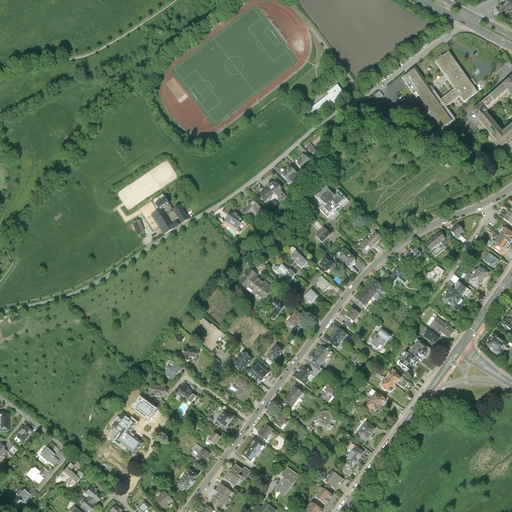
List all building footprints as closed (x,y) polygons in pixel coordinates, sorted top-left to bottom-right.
[(504,4),(503,6),(509,13),(511,10),(511,2),(510,0),(505,5),(504,4)] [(503,6),(501,7),(500,7),(500,10),(496,12),(502,19),(509,13),(503,6)] [(448,52),(435,62),(444,74),(445,74),(448,78),(447,79),(455,89),(451,93),(450,91),(445,95),(446,96),(442,99),(434,89),(431,91),(428,87),(429,86),(415,67),(402,77),(416,96),(418,94),(421,98),(421,99),(429,110),(428,111),(431,116),(433,115),(441,127),(455,117),(446,105),(460,95),(464,101),(477,91),(473,85),(476,83),(472,78),(469,80),(461,69),(460,70),(457,65),(458,65),(448,52)] [(511,66),(511,65),(508,62),(495,73),(499,78),(511,66)] [(476,116),(501,146),(511,137),(511,77),(471,110),(474,113),(471,115),(474,118),(476,116)] [(335,83),(326,90),(327,93),(303,111),(310,120),(335,101),(333,98),(342,91),(335,83)] [(379,90),(374,93),(378,98),(383,95),(379,90)] [(308,154),(303,158),(311,167),(316,163),(308,154)] [(307,171),(311,167),(303,158),(299,162),(307,171)] [(293,165),(289,169),(297,179),(301,174),(293,165)] [(292,183),(297,179),(289,169),(284,174),(292,183)] [(270,186),(261,194),(267,200),(276,192),(280,196),(284,192),(282,190),(284,187),(278,181),(271,187),(270,186)] [(330,184),(318,195),(327,205),(322,209),(334,221),(342,213),(340,212),(352,200),(341,189),(337,192),(330,184)] [(160,202),(155,205),(159,210),(160,210),(169,204),(163,194),(157,198),(160,202)] [(252,218),(264,208),(256,199),(244,209),(252,218)] [(179,206),(173,210),(182,223),(189,219),(179,206)] [(152,215),(164,235),(179,225),(177,223),(176,222),(171,225),(160,210),(159,210),(152,215)] [(247,222),(238,212),(234,216),(237,218),(234,221),(241,228),(247,222)] [(235,233),(241,228),(234,221),(233,219),(227,224),(235,233)] [(325,241),(333,233),(320,220),(316,224),(323,231),(319,235),(325,241)] [(139,221),(133,223),(138,236),(144,233),(139,221)] [(461,224),(454,230),(458,235),(466,229),(461,224)] [(491,247),(502,255),(511,240),(511,232),(505,227),(491,247)] [(378,229),(373,234),(380,241),(385,236),(378,229)] [(443,231),(436,237),(441,243),(448,237),(443,231)] [(380,241),(373,234),(368,239),(375,246),(380,241)] [(434,249),(441,243),(436,237),(429,243),(434,249)] [(369,251),(375,246),(368,239),(363,245),(369,251)] [(411,250),(417,258),(423,252),(417,245),(411,250)] [(294,257),(299,262),(306,256),(297,248),(297,247),(296,247),(295,247),(294,248),(293,249),(294,250),(294,251),(297,254),(294,257)] [(358,257),(347,247),(339,255),(351,265),(354,266),(358,261),(358,257)] [(407,254),(410,257),(412,256),(415,259),(417,258),(411,250),(407,254)] [(492,252),(486,259),(492,262),(491,263),(497,267),(502,260),(501,259),(501,258),(492,252)] [(339,262),(330,253),(326,257),(328,259),(324,263),(331,270),(339,262)] [(311,261),(306,256),(299,262),(305,267),(307,265),(308,266),(313,261),(312,260),(311,261)] [(281,264),(280,266),(279,265),(278,265),(277,266),(277,267),(277,268),(279,270),(279,271),(283,275),(285,272),(287,275),(292,270),(285,264),(283,266),(281,264)] [(483,264),(472,278),(482,285),(492,271),(483,264)] [(429,276),(433,279),(434,277),(437,279),(436,279),(439,281),(442,276),(443,277),(446,274),(445,273),(447,270),(440,265),(435,270),(433,272),(432,271),(429,273),(430,274),(429,276)] [(412,277),(400,267),(393,275),(392,274),(390,276),(397,283),(401,278),(408,284),(412,280),(411,279),(412,277)] [(253,268),(242,282),(267,300),(276,288),(272,285),(273,284),(260,275),(261,274),(253,268)] [(287,275),(291,279),(291,280),(291,281),(292,281),(292,282),(293,281),(294,281),(298,277),(297,276),(298,274),(293,269),(292,270),(287,275)] [(333,283),(325,275),(321,279),(322,280),(319,283),(326,290),(333,283)] [(377,278),(372,285),(380,291),(385,285),(377,278)] [(455,287),(465,295),(467,293),(469,294),(473,289),(461,280),(455,287)] [(372,285),(366,292),(374,298),(380,291),(372,285)] [(455,287),(447,298),(457,306),(465,295),(455,287)] [(315,288),(307,296),(314,303),(321,295),(315,288)] [(382,294),(380,291),(374,298),(376,300),(382,294)] [(368,305),(374,298),(366,292),(360,298),(363,301),(367,305),(368,305)] [(279,307),(273,314),(278,318),(291,301),(289,298),(286,301),(280,296),(274,302),(279,307)] [(354,319),(357,321),(363,313),(355,307),(349,315),(354,319)] [(291,320),(299,326),(297,329),(300,331),(304,327),(306,329),(309,324),(303,320),(307,315),(300,309),(295,316),(291,314),(286,321),(289,323),(291,320)] [(457,329),(439,316),(433,326),(442,332),(443,330),(452,336),(457,329)] [(203,341),(217,353),(221,349),(219,347),(221,344),(219,342),(223,336),(225,338),(228,334),(215,323),(214,324),(207,317),(203,320),(214,333),(210,337),(208,335),(203,341)] [(348,324),(353,328),(357,323),(356,322),(357,321),(354,319),(353,321),(352,320),(348,324)] [(341,330),(337,334),(345,340),(350,332),(338,323),(336,326),(341,330)] [(428,332),(426,334),(437,342),(442,336),(430,327),(428,330),(428,332)] [(394,336),(385,329),(374,344),(383,351),(394,336)] [(496,332),(489,342),(503,352),(511,342),(496,332)] [(339,347),(345,340),(337,334),(334,338),(329,334),(326,338),(339,347)] [(425,360),(427,356),(429,357),(434,349),(432,348),(433,346),(431,345),(429,348),(420,341),(418,345),(417,344),(411,352),(408,350),(404,357),(405,358),(401,363),(405,366),(408,368),(407,369),(409,371),(410,372),(415,365),(416,366),(421,359),(420,359),(421,357),(425,360)] [(271,355),(278,360),(287,349),(280,344),(271,355)] [(317,359),(316,360),(322,366),(334,351),(325,344),(318,353),(317,353),(314,357),(317,359)] [(197,348),(188,347),(186,355),(188,355),(187,358),(192,359),(193,356),(200,357),(202,348),(198,347),(197,348)] [(247,350),(243,354),(252,361),(255,357),(247,350)] [(252,361),(243,354),(240,359),(248,366),(252,361)] [(169,366),(167,376),(178,377),(179,372),(180,373),(185,366),(174,359),(169,366)] [(248,366),(240,359),(236,363),(244,370),(248,366)] [(316,360),(314,363),(323,370),(325,367),(322,366),(316,360)] [(273,370),(261,361),(252,372),(264,381),(273,370)] [(314,363),(310,368),(315,372),(314,373),(318,376),(323,370),(314,363)] [(308,366),(299,377),(308,384),(311,381),(309,380),(314,373),(315,372),(310,368),(308,366)] [(395,368),(388,378),(397,384),(403,376),(398,372),(399,371),(395,368)] [(249,380),(242,376),(238,381),(244,386),(238,393),(248,400),(258,387),(249,380)] [(398,385),(397,384),(388,378),(383,384),(386,387),(388,390),(389,389),(391,391),(393,391),(398,385)] [(188,383),(180,393),(190,401),(191,399),(196,392),(194,391),(195,390),(191,387),(192,386),(188,383)] [(271,388),(265,383),(262,387),(268,392),(271,388)] [(155,384),(153,386),(152,391),(154,393),(157,393),(157,395),(164,396),(165,395),(166,395),(168,394),(168,392),(169,392),(170,392),(171,390),(170,389),(169,389),(169,386),(168,385),(159,384),(158,384),(155,384)] [(338,390),(331,385),(323,396),(330,400),(338,390)] [(298,386),(292,394),(300,401),(306,393),(301,389),(298,386)] [(388,398),(388,397),(383,394),(383,395),(378,391),(373,398),(383,404),(386,400),(387,401),(388,401),(389,400),(388,398)] [(191,399),(194,402),(199,395),(196,392),(191,399)] [(294,408),(300,401),(292,394),(286,402),(294,408)] [(156,409),(140,397),(132,408),(147,420),(154,410),(156,409)] [(379,409),(383,404),(373,398),(369,404),(374,408),(373,409),(378,412),(379,412),(380,411),(380,410),(379,409)] [(236,415),(227,408),(222,416),(221,415),(220,417),(230,424),(236,415)] [(12,428),(12,412),(0,409),(0,416),(2,417),(3,429),(12,428)] [(319,425),(322,422),(326,423),(328,424),(329,425),(332,426),(335,428),(336,425),(333,424),(333,422),(335,419),(335,416),(334,412),(331,410),(327,409),(323,411),(321,414),(321,419),(317,420),(318,424),(319,425)] [(292,417),(284,412),(277,421),(284,426),(287,421),(290,423),(293,419),(291,418),(292,417)] [(129,416),(127,416),(123,413),(113,427),(122,433),(117,440),(134,453),(135,454),(143,443),(133,436),(132,438),(128,435),(137,423),(128,417),(129,416)] [(368,420),(361,431),(370,438),(377,427),(368,420)] [(32,421),(29,424),(35,429),(38,426),(32,421)] [(21,441),(24,439),(26,441),(28,438),(28,437),(35,429),(29,424),(26,428),(17,437),(21,441)] [(265,427),(261,433),(269,439),(274,433),(280,437),(283,434),(270,424),(267,428),(265,427)] [(317,427),(312,424),(309,428),(313,432),(317,427)] [(223,436),(217,431),(211,439),(217,444),(223,436)] [(257,438),(251,446),(259,452),(265,444),(262,442),(257,438)] [(0,459),(0,460),(6,454),(9,450),(6,447),(7,445),(4,442),(1,445),(0,444),(0,459)] [(213,452),(200,442),(195,448),(202,453),(200,457),(207,461),(213,452)] [(355,450),(353,454),(361,460),(367,451),(366,451),(359,446),(355,443),(351,447),(355,450)] [(361,443),(359,446),(366,451),(368,448),(361,443)] [(21,449),(16,445),(12,449),(14,450),(17,453),(21,449)] [(254,460),(259,452),(251,446),(245,453),(250,458),(254,460)] [(49,449),(44,455),(51,461),(52,460),(57,465),(61,460),(56,455),(58,453),(52,448),(51,449),(49,449)] [(134,453),(130,459),(129,460),(129,462),(130,463),(132,464),(134,464),(135,463),(140,457),(135,454),(134,453)] [(8,456),(6,454),(0,460),(0,459),(0,462),(4,466),(8,461),(5,458),(8,456)] [(346,462),(348,463),(352,466),(354,468),(361,460),(353,454),(346,462)] [(65,477),(68,479),(73,473),(71,471),(75,466),(70,463),(61,474),(62,474),(60,476),(63,479),(65,477)] [(227,477),(234,482),(238,485),(243,478),(245,475),(242,473),(246,468),(239,463),(235,469),(234,468),(227,477)] [(351,467),(352,466),(348,463),(347,464),(346,463),(343,468),(346,470),(344,472),(350,477),(355,470),(351,467)] [(34,467),(29,473),(37,479),(37,478),(42,482),(47,477),(42,473),(43,471),(37,466),(36,467),(34,467)] [(247,466),(246,468),(242,473),(245,475),(243,478),(246,481),(254,470),(247,466)] [(288,471),(286,474),(289,476),(285,480),(278,490),(282,493),(283,491),(289,494),(303,475),(291,466),(288,471)] [(188,487),(191,488),(202,474),(193,467),(180,485),(186,490),(188,487)] [(289,476),(286,474),(288,471),(283,468),(279,473),(283,477),(283,478),(285,480),(289,476)] [(76,475),(73,473),(68,479),(71,482),(68,485),(71,488),(83,474),(79,471),(76,475)] [(347,479),(335,471),(328,481),(339,489),(347,479)] [(227,485),(224,483),(219,490),(218,489),(216,491),(219,493),(216,497),(222,501),(220,503),(225,507),(228,503),(229,504),(233,498),(232,497),(236,491),(232,489),(227,485)] [(320,491),(317,495),(327,503),(334,494),(323,485),(320,490),(320,491)] [(24,489),(16,499),(20,503),(24,498),(27,500),(27,499),(30,501),(27,504),(30,507),(37,498),(35,497),(37,494),(40,496),(43,493),(35,486),(32,489),(34,491),(33,492),(27,487),(26,489),(24,489)] [(92,495),(99,501),(105,495),(94,486),(89,492),(92,495)] [(166,492),(159,498),(169,508),(173,505),(171,504),(177,499),(167,489),(165,491),(166,492)] [(95,505),(99,501),(92,495),(85,503),(85,504),(91,509),(93,511),(97,506),(95,505)] [(218,506),(220,503),(222,501),(216,497),(216,496),(212,501),(218,506)] [(148,500),(141,506),(145,511),(151,511),(151,510),(154,507),(148,500)] [(310,504),(306,510),(309,511),(321,511),(324,509),(314,501),(311,505),(310,504)]
